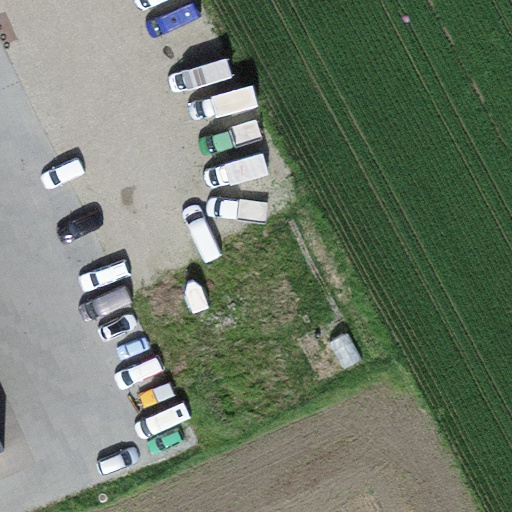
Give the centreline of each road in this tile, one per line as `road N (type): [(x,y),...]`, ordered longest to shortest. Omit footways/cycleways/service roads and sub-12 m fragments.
road 1 (track): [(0,77),(142,349),(152,394),(146,436)]
road 2 (track): [(30,511),(118,467),(146,436)]
